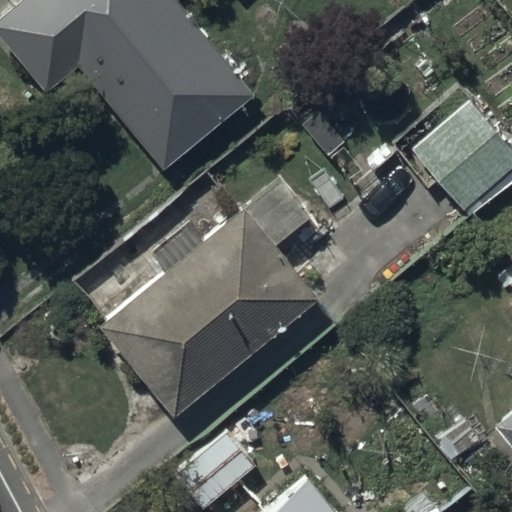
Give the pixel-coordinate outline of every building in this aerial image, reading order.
[(176,0),(14,0),(0,12),(0,35),(44,87),(75,61),(161,164),(251,89),(176,0)] [(511,151),(467,97),(409,144),(461,207),(469,201),(474,207),(511,175),(511,151)] [(171,412),(312,290),(269,241),(305,210),(276,178),(243,207),(239,203),(197,239),(180,220),(147,248),(163,266),(95,325),(171,412)] [(511,404),(491,422),(511,447),(511,404)] [(201,505),(253,459),(224,426),(172,472),(201,505)] [(338,511),(306,473),(257,511),(338,511)] [(443,511),(422,486),(398,505),(403,511),(443,511)]
